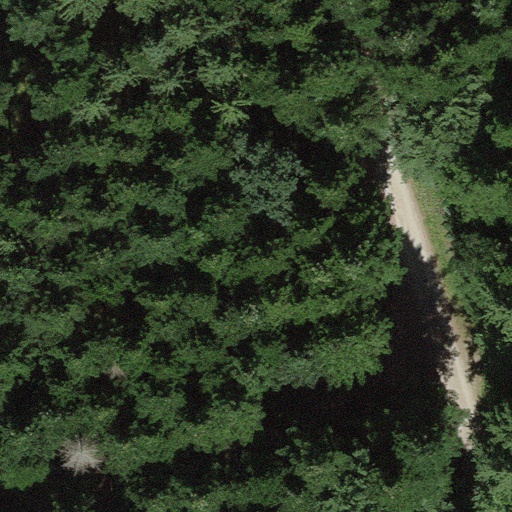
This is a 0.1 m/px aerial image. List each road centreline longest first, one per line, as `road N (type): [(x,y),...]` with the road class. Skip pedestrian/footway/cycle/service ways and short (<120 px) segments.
road 1 (track): [(378,0),(393,32),(485,511)]
road 2 (track): [(452,339),(317,453),(117,511)]
